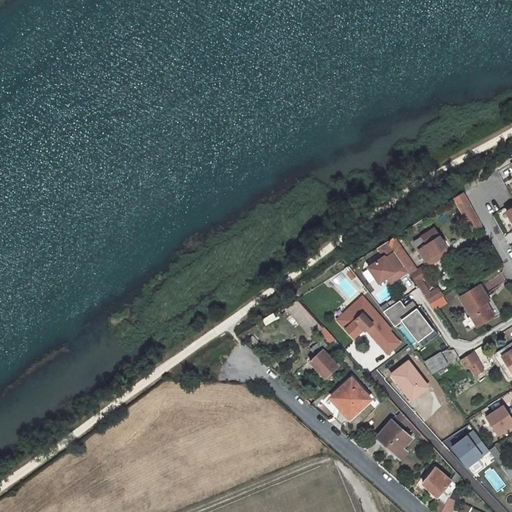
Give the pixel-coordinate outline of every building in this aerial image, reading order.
[(463,192),(454,197),(473,230),(481,225),(463,192)] [(392,236),(386,240),(415,282),(419,279),(426,275),(420,266),(414,269),(392,236)] [(420,238),(411,244),(424,263),(426,261),(430,266),(448,254),(445,250),(446,249),(438,236),(424,245),(420,238)] [(503,274),(489,279),(492,288),(506,283),(503,274)] [(419,279),(415,282),(423,295),(427,293),(419,279)] [(456,279),(445,286),(449,292),(460,285),(456,279)] [(480,285),(459,297),(476,325),(493,315),(485,301),(488,300),(480,285)] [(427,293),(423,295),(429,304),(440,296),(435,288),(427,293)] [(296,299),(285,310),(309,336),(320,326),(296,299)] [(399,300),(383,311),(394,327),(400,322),(419,348),(436,336),(412,301),(404,306),(399,300)] [(370,302),(360,311),(365,317),(375,308),(370,302)] [(354,320),(344,329),(352,337),(362,329),(364,330),(381,315),(375,308),(365,317),(360,311),(353,318),(354,320)] [(329,320),(323,325),(330,333),(336,328),(329,320)] [(441,335),(431,338),(436,352),(446,348),(441,335)] [(476,372),(486,366),(468,341),(452,351),(457,359),(464,355),(476,372)] [(290,346),(278,360),(284,366),(297,353),(290,346)] [(511,371),(511,348),(501,355),(511,371)] [(322,349),(308,362),(323,378),(336,365),(322,349)] [(431,373),(445,362),(437,352),(424,363),(431,373)] [(408,361),(391,374),(399,385),(402,388),(405,386),(414,398),(427,387),(408,361)] [(351,378),(331,395),(350,416),(369,398),(351,378)] [(399,385),(396,386),(409,402),(414,398),(405,386),(402,388),(399,385)] [(496,437),(511,426),(511,418),(502,404),(483,417),(496,437)] [(410,438),(400,429),(409,420),(401,411),(377,437),(396,454),(410,438)] [(362,413),(352,417),(355,423),(364,419),(362,413)] [(477,423),(471,427),(480,440),(486,435),(477,423)] [(511,477),(511,465),(508,460),(500,466),(510,479),(511,477)] [(431,473),(422,483),(440,499),(432,511),(441,511),(450,497),(460,477),(459,475),(451,482),(436,468),(431,474),(431,473)] [(450,497),(441,511),(455,511),(461,503),(450,497)]
